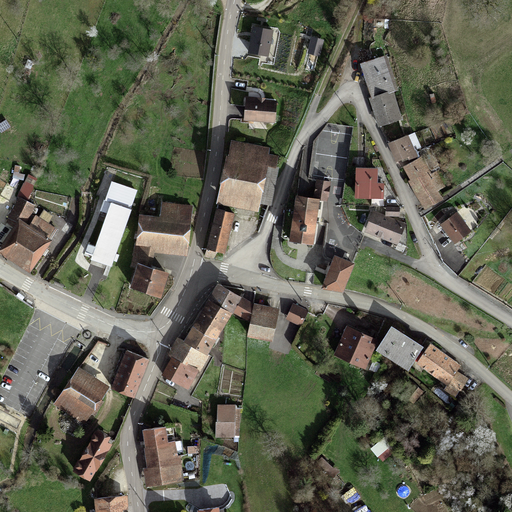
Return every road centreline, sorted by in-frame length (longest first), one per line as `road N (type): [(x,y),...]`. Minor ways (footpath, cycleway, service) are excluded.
road 1 (residential): [(511,321),(432,265),(355,96),(343,95),(295,148),(247,277)]
road 2 (residential): [(247,277),(400,313),(511,398)]
road 3 (tertiary): [(235,0),(192,263)]
road 4 (tertiary): [(162,328),(128,427),(139,511)]
road 5 (residential): [(0,267),(111,324),(162,328)]
road 6 (track): [(312,126),(357,0)]
